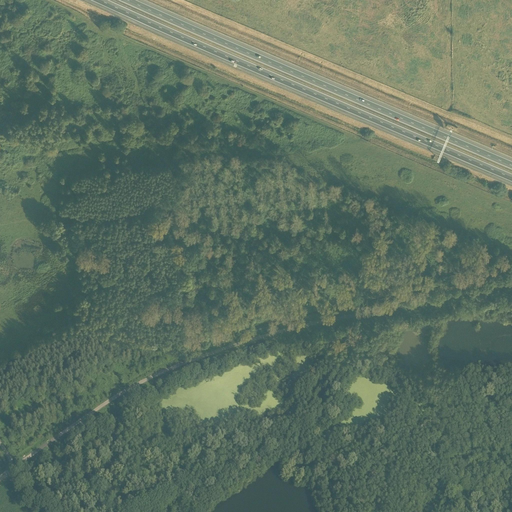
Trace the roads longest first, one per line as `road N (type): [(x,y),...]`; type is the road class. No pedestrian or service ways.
road 1 (unclassified): [(15,466),(120,393),(211,353),(511,277)]
road 2 (motorway): [(94,0),(511,180)]
road 3 (motorway): [(511,166),(124,0)]
